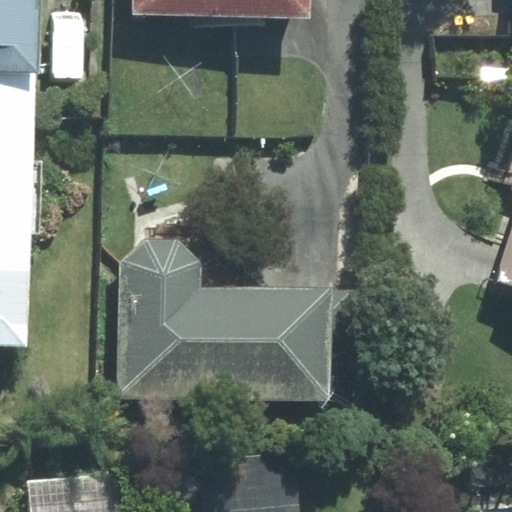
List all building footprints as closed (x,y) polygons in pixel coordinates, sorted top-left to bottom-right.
[(0,0),(0,64),(26,65),(28,0),(0,0)] [(122,0),(122,12),(295,17),(295,0),(122,0)] [(0,340),(15,340),(26,65),(0,64),(0,340)] [(192,289),(191,262),(170,240),(136,239),(113,262),(113,398),(344,400),(345,289),(192,289)] [(414,511),(412,459),(349,461),(350,511),(414,511)]
